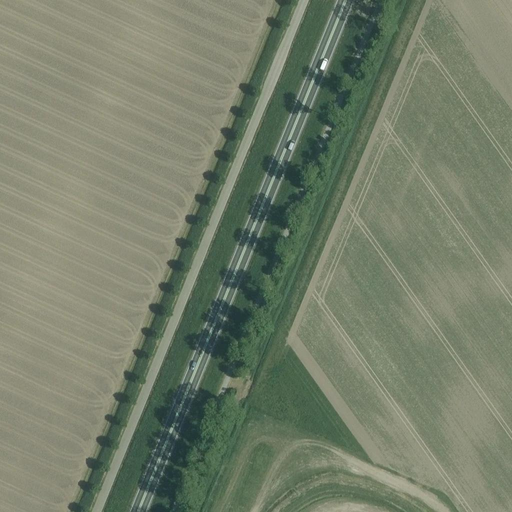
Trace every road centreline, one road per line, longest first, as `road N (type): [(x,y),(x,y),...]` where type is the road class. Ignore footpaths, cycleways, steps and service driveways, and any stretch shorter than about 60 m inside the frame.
road 1 (unclassified): [(95,511),(305,0)]
road 2 (trunk): [(137,511),(346,0)]
